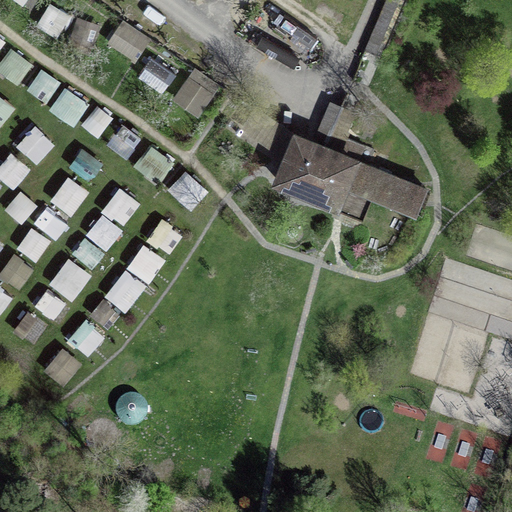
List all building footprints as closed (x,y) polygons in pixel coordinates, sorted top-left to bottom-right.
[(57,0),(54,0),(43,19),(62,30),(74,10),(57,0)] [(394,0),(386,0),(366,49),(373,52),(394,0)] [(84,12),(75,32),(94,40),(103,21),(84,12)] [(128,14),(112,36),(139,55),(155,32),(128,14)] [(0,26),(0,49),(11,35),(0,26)] [(16,42),(1,63),(22,78),(37,58),(16,42)] [(164,81),(175,61),(156,51),(145,70),(164,81)] [(203,112),(225,81),(198,63),(177,93),(203,112)] [(253,130),(279,142),(289,120),(263,108),(253,130)] [(40,120),(21,140),(41,158),(60,138),(40,120)] [(331,131),(323,147),(296,136),(278,181),(363,216),(373,193),(417,212),(426,189),(367,165),(374,149),(331,131)] [(154,140),(140,160),(163,177),(178,156),(154,140)] [(0,166),(0,168),(19,183),(34,162),(14,148),(0,166)] [(72,171),(55,194),(77,209),(93,186),(72,171)] [(107,204),(128,220),(145,198),(124,182),(107,204)] [(26,217),(42,199),(25,185),(10,203),(26,217)] [(60,197),(40,213),(55,233),(75,217),(60,197)] [(108,208),(92,227),(111,244),(127,225),(108,208)] [(153,236),(177,248),(188,226),(164,214),(153,236)] [(41,255),(56,234),(36,220),(22,242),(41,255)] [(91,230),(78,246),(97,262),(111,246),(91,230)] [(0,250),(9,240),(0,232),(0,250)] [(131,307),(171,255),(149,238),(109,290),(131,307)] [(20,248),(4,268),(23,283),(39,263),(20,248)] [(73,252),(54,278),(78,295),(97,269),(73,252)] [(0,305),(6,309),(16,287),(0,280),(0,305)] [(59,313),(69,297),(50,286),(41,301),(59,313)] [(75,335),(91,347),(105,329),(88,316),(75,335)] [(66,343),(49,364),(68,379),(85,358),(66,343)]
